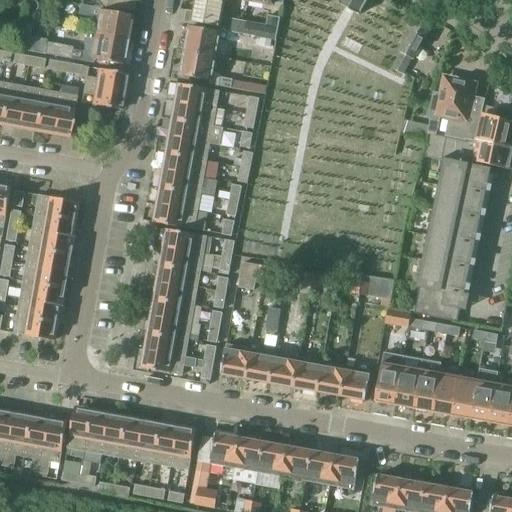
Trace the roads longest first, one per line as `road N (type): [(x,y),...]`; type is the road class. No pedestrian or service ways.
road 1 (residential): [(511,458),(73,381)]
road 2 (residential): [(73,381),(108,181)]
road 3 (residential): [(108,181),(139,139),(160,0)]
